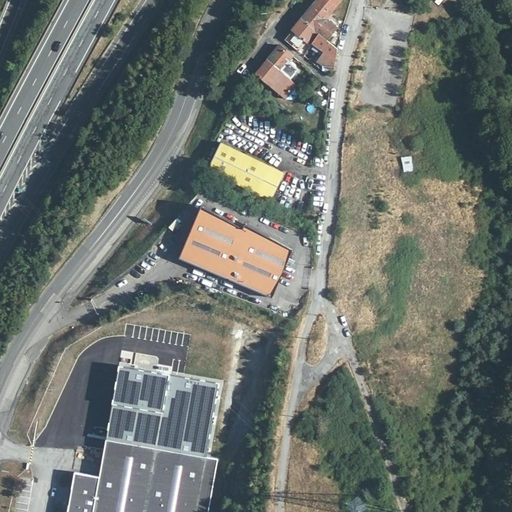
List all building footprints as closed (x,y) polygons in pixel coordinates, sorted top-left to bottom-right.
[(317,0),(312,6),(324,17),(327,15),(333,9),(340,15),(349,4),(344,0),(317,0)] [(312,6),(301,19),(318,34),(326,41),(336,28),(324,17),(312,6)] [(333,9),(327,15),(335,21),(340,15),(333,9)] [(318,34),(301,19),(292,30),(293,31),(285,40),(298,51),(308,40),(312,43),(318,34)] [(326,41),(318,34),(312,43),(325,51),(322,55),(319,61),(332,70),(337,49),(326,41)] [(325,51),(312,43),(310,47),(322,55),(325,51)] [(280,46),(268,60),(289,78),(296,69),(287,62),(292,56),(280,46)] [(268,60),(256,75),(266,83),(284,98),(295,84),(289,78),(268,60)] [(266,83),(256,75),(251,81),(261,90),(266,83)] [(314,92),(311,96),(319,103),(322,99),(314,92)] [(303,115),(313,122),(318,115),(309,108),(303,115)] [(221,143),(208,171),(271,201),(284,174),(221,143)] [(411,156),(401,157),(403,173),(413,171),(411,156)] [(247,225),(202,206),(179,259),(272,298),(297,241),(249,220),(247,225)] [(74,473),(66,511),(208,511),(218,459),(106,440),(100,477),(74,473)]
